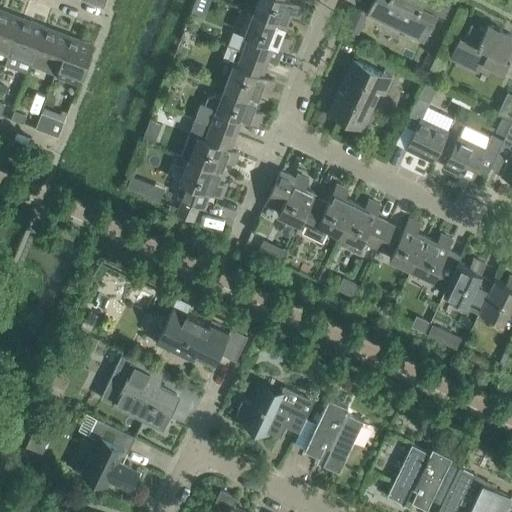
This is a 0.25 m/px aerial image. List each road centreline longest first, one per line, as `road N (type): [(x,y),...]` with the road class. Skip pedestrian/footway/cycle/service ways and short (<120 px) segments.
road 1 (residential): [(511,236),(284,130)]
road 2 (residential): [(331,511),(226,461),(201,457),(184,464),(164,511)]
road 3 (residential): [(284,130),(333,0)]
